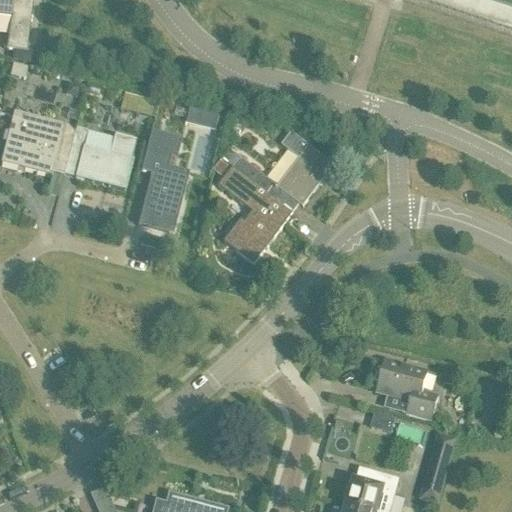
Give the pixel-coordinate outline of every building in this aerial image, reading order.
[(0,0),(0,29),(8,31),(5,51),(13,52),(12,62),(29,65),(31,53),(26,53),(32,0),(0,0)] [(398,0),(511,36),(511,11),(475,0),(398,0)] [(188,108),(185,125),(219,130),(221,113),(188,108)] [(52,174),(63,177),(71,145),(75,130),(62,127),(61,130),(13,118),(1,165),(18,169),(19,166),(24,167),(23,171),(51,177),(52,174)] [(139,226),(170,234),(185,175),(154,167),(164,131),(152,128),(140,174),(151,176),(144,204),(148,205),(146,210),(143,209),(139,226)] [(241,161),(234,170),(292,215),(299,206),(303,209),(320,186),(317,184),(321,180),(324,182),(334,168),(291,135),(282,148),(299,161),(278,189),(241,161)] [(71,145),(63,177),(102,187),(103,183),(108,184),(107,188),(125,193),(133,162),(131,161),(136,142),(114,137),(109,155),(71,145)] [(292,215),(234,170),(219,189),(252,215),(228,247),(253,266),(264,252),(261,250),(264,246),(267,248),(285,225),(292,215)] [(407,417),(431,424),(438,399),(422,395),(427,376),(386,365),(378,394),(411,404),(407,417)] [(390,435),(394,422),(375,416),(371,430),(390,435)] [(495,439),(501,440),(504,430),(497,428),(495,439)] [(451,461),(451,460),(450,460),(433,455),(420,501),(437,506),(438,506),(451,461)] [(346,506),(346,508),(359,511),(390,511),(398,483),(360,472),(357,484),(353,482),(350,495),(346,494),(343,505),(346,506)] [(227,511),(228,511),(169,496),(167,505),(157,503),(154,511),(227,511)]
